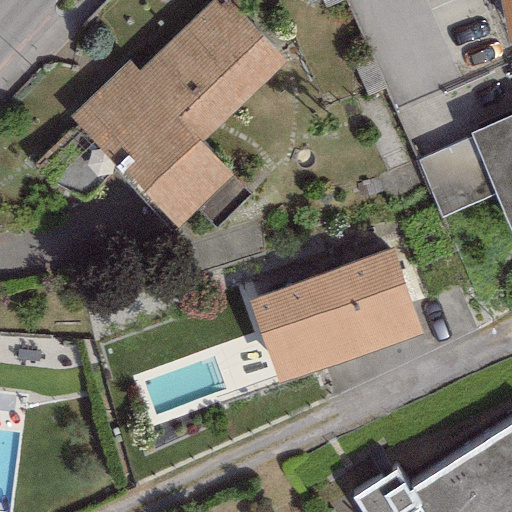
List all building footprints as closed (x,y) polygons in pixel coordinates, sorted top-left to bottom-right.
[(283,61),(222,0),(209,0),(136,71),(125,60),(67,117),(176,229),(195,210),(214,230),(249,196),(198,143),(283,61)] [(511,0),(498,0),(509,47),(511,46),(511,0)] [(511,115),(467,134),(469,139),(493,195),(511,239),(511,115)] [(493,195),(469,139),(416,161),(440,218),(493,195)] [(392,250),(247,301),(276,384),(421,333),(392,250)] [(395,471),(350,500),(357,511),(511,511),(511,425),(408,491),(395,471)]
